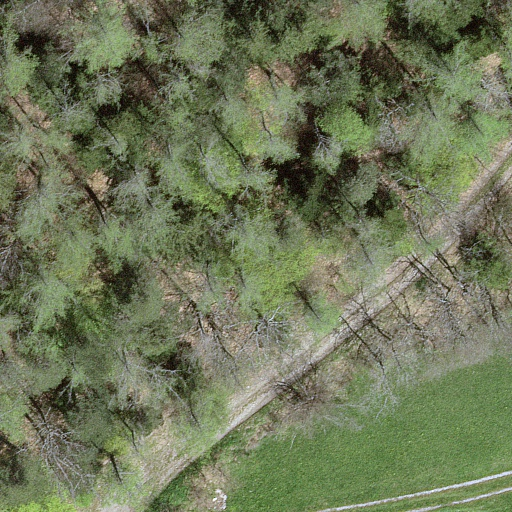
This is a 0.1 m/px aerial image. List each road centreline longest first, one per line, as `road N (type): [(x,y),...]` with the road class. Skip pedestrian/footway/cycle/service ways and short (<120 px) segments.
road 1 (track): [(511,152),(121,511)]
road 2 (track): [(511,479),(366,511)]
